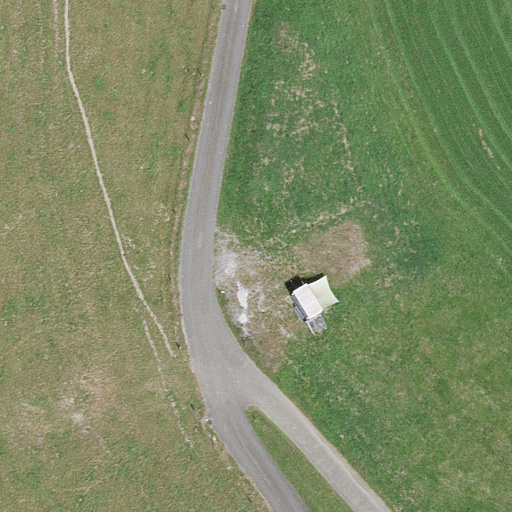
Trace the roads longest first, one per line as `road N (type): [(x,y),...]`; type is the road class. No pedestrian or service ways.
road 1 (track): [(374,511),(208,334),(221,398),(289,511)]
road 2 (track): [(208,334),(198,300),(199,229),(233,0)]
